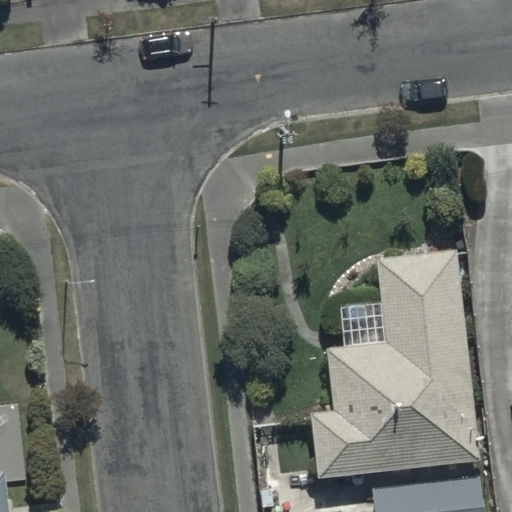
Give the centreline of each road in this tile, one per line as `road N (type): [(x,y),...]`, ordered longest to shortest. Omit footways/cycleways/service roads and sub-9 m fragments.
road 1 (residential): [(101,102),(511,45)]
road 2 (residential): [(101,102),(148,511)]
